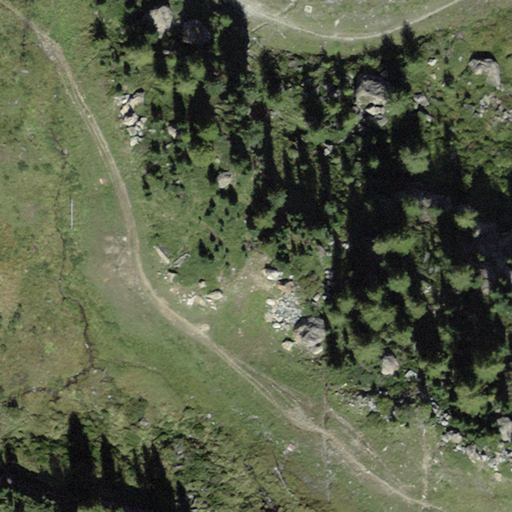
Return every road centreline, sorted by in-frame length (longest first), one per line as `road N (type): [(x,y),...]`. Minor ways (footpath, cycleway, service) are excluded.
road 1 (track): [(51,0),(118,164),(143,274),(395,482),(414,511)]
road 2 (track): [(444,0),(373,35),(314,30),(267,0)]
